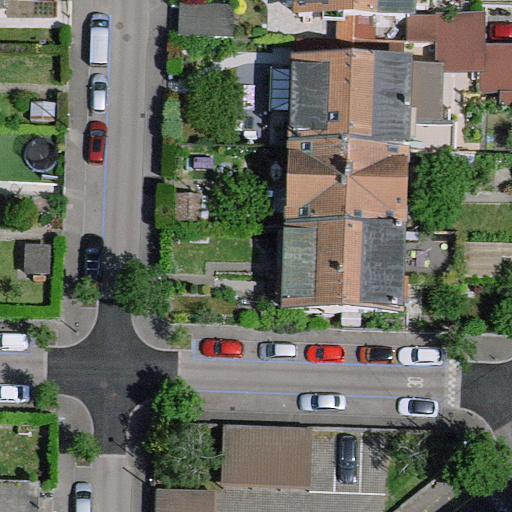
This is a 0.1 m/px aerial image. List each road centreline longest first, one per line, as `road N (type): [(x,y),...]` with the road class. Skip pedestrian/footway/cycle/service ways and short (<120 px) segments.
road 1 (residential): [(115,369),(511,385)]
road 2 (residential): [(115,369),(128,0)]
road 3 (residential): [(111,511),(115,369)]
